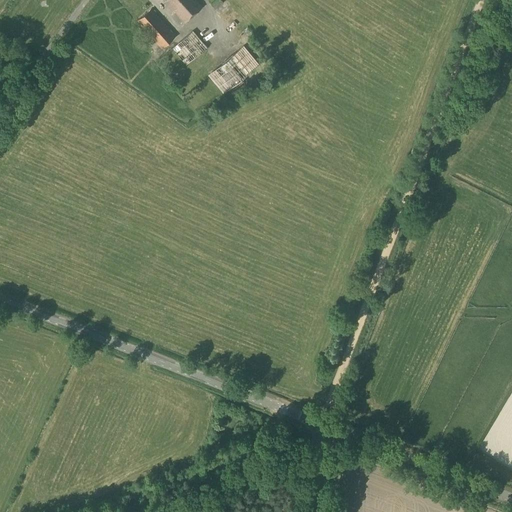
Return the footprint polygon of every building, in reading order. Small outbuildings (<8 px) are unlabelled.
[(163,0),(165,1),(164,2),(172,11),(174,10),(184,22),(202,7),(195,0),(163,0)] [(215,10),(223,3),(220,0),(216,0),(210,5),(215,10)] [(161,48),(175,36),(151,9),(137,21),(161,48)] [(186,66),(207,48),(192,31),(171,49),(186,66)] [(234,96),(247,86),(241,79),(258,64),(243,46),(208,75),(223,94),(228,89),(234,96)]
